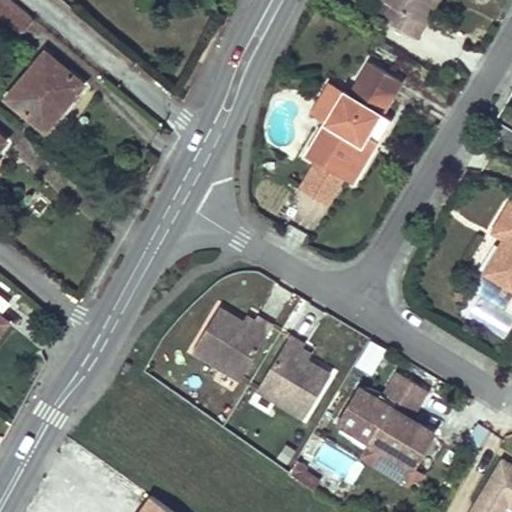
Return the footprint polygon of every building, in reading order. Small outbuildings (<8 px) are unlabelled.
[(34,18),(12,0),(0,0),(0,13),(22,32),(34,18)] [(430,0),(384,0),(390,4),(382,17),(416,37),(425,23),(419,20),(430,0)] [(425,23),(438,0),(430,0),(419,20),(425,23)] [(71,99),(84,83),(45,51),(7,97),(41,126),(67,95),(71,99)] [(343,176),(367,135),(378,142),(392,118),(382,112),(401,79),(371,61),(351,94),(344,89),(324,122),(305,154),(317,160),(300,188),(327,203),(343,176)] [(324,122),(344,89),(331,82),(312,114),(324,122)] [(47,131),(68,106),(66,105),(71,99),(67,95),(41,126),(47,131)] [(354,183),(378,142),(367,135),(343,176),(354,183)] [(511,200),(492,231),(504,238),(507,240),(503,245),(501,244),(484,273),(511,289),(511,200)] [(511,296),(511,289),(484,273),(474,288),(506,307),(511,296)] [(0,330),(7,321),(0,315),(0,313),(9,302),(0,294),(0,330)] [(240,378),(273,324),(258,316),(255,320),(252,326),(242,320),(219,307),(193,350),(240,378)] [(252,326),(255,320),(246,314),(242,320),(252,326)] [(328,377),(331,374),(307,360),(298,354),(302,348),(305,343),(290,335),(257,389),(304,417),(320,391),(328,377)] [(372,373),(386,347),(368,338),(354,364),(372,373)] [(307,360),(311,353),(302,348),(298,354),(307,360)] [(436,432),(412,418),(429,390),(398,371),(381,399),(359,385),(338,420),(383,447),(415,467),(436,432)] [(327,395),(335,381),(328,377),(320,391),(326,395),(327,395)] [(415,467),(383,447),(374,461),(407,481),(415,467)] [(511,462),(502,457),(469,511),(492,511),(496,507),(508,504),(511,506),(511,462)] [(320,480),(303,468),(306,464),(298,458),(289,472),(314,489),(320,480)] [(175,511),(151,495),(138,511),(175,511)]
